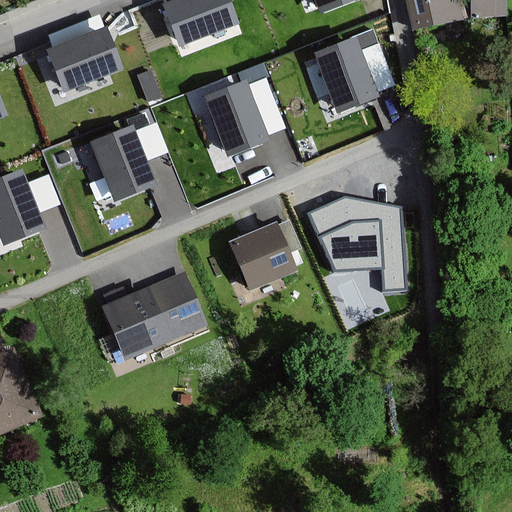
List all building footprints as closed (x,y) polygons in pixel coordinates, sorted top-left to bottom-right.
[(237,20),(228,0),(177,0),(167,5),(182,42),(237,20)] [(344,0),(319,0),(323,8),(344,0)] [(407,0),(414,28),(460,18),(455,0),(407,0)] [(504,0),(472,0),(473,16),(505,14),(504,0)] [(121,66),(106,28),(51,50),(66,88),(121,66)] [(378,94),(356,40),(318,55),(339,109),(378,94)] [(268,137),(246,82),(208,98),(229,152),(268,137)] [(155,182),(133,128),(94,143),(116,198),(155,182)] [(43,226),(21,172),(0,179),(0,226),(6,241),(43,226)] [(310,213),(338,267),(383,263),(385,290),(407,289),(400,210),(348,198),(310,213)] [(301,246),(291,222),(281,227),(279,223),(232,244),(250,286),(298,265),(291,250),(301,246)] [(204,322),(185,275),(159,285),(151,289),(111,304),(130,352),(204,322)] [(12,352),(0,357),(0,430),(39,414),(12,352)]
